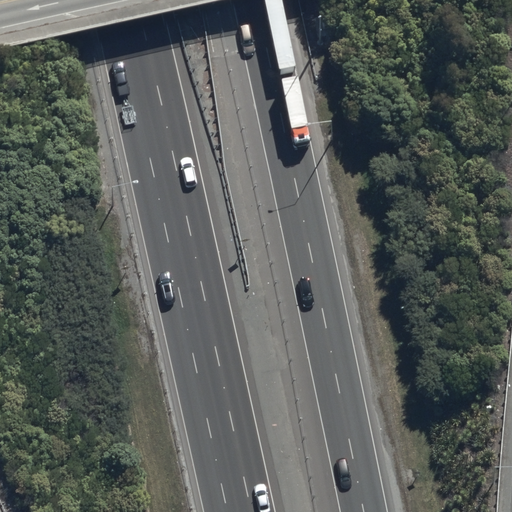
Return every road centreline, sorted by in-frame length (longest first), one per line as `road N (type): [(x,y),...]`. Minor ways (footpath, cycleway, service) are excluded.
road 1 (motorway): [(242,511),(128,0)]
road 2 (motorway): [(259,0),(365,511)]
